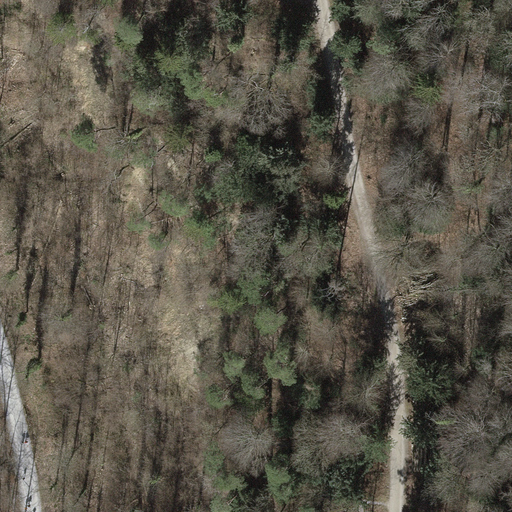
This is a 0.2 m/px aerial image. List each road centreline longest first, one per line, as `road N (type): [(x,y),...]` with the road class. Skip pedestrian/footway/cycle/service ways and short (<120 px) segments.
road 1 (track): [(393,511),(399,378),(319,0)]
road 2 (track): [(31,511),(0,351)]
